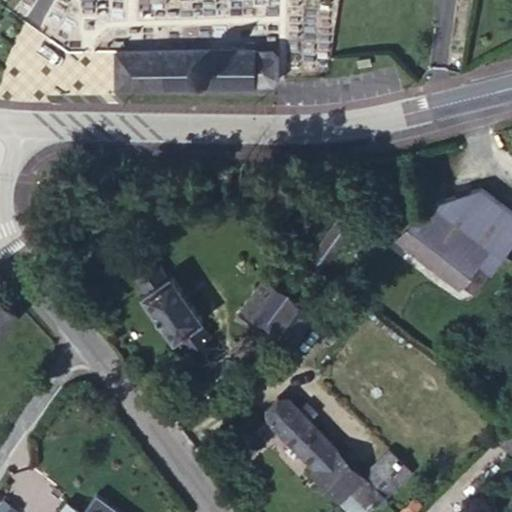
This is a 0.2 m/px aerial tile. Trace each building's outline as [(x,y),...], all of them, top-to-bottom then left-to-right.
[(257,84),(257,82),(274,82),(279,76),(279,55),(274,49),(256,50),(256,47),(117,50),(118,87),(257,84)] [(371,57),(357,60),(359,66),(372,64),(371,57)] [(493,269),(511,244),(511,209),(482,187),(423,205),(399,236),(463,285),(481,260),(493,269)] [(311,260),(324,268),(348,233),(336,224),(311,260)] [(324,268),(311,260),(302,275),(314,282),(324,268)] [(481,260),(463,285),(475,294),(493,269),(481,260)] [(200,321),(203,318),(172,274),(168,276),(158,262),(137,277),(147,291),(143,294),(175,339),(178,336),(188,350),(210,335),(200,321)] [(267,277),(236,317),(259,334),(265,326),(290,295),(267,277)] [(0,334),(20,314),(0,295),(0,334)] [(290,295),(265,326),(295,351),(321,319),(290,295)] [(300,407),(290,397),(262,417),(308,465),(312,469),(330,488),(324,493),(342,511),(375,511),(380,508),(382,504),(388,498),(394,493),(390,489),(411,470),(391,449),(364,474),(351,461),(343,452),(309,418),(300,407)] [(307,400),(300,407),(309,418),(317,410),(307,400)] [(348,447),(343,452),(351,461),(356,456),(348,447)] [(0,511),(17,511),(19,510),(4,499),(0,504),(0,511)] [(413,500),(400,511),(420,511),(423,510),(413,500)] [(81,511),(69,503),(62,511),(81,511)]
